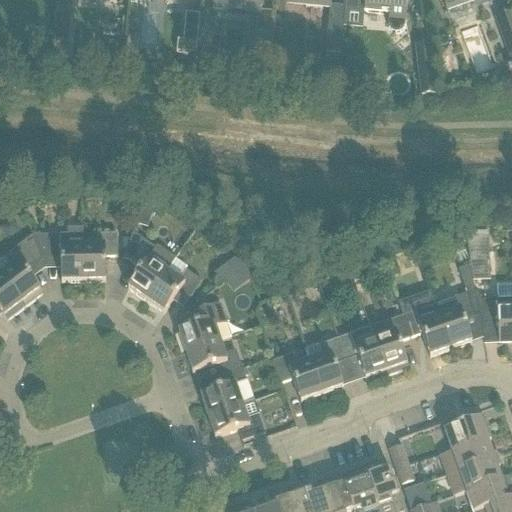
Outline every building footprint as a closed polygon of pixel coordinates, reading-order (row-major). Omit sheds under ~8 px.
[(212,0),(212,12),(223,13),(259,15),(259,12),(260,0),(212,0)] [(330,10),(331,0),(285,0),(285,6),(330,10)] [(345,8),(344,11),(363,13),(389,15),(388,24),(388,28),(390,32),(393,34),(397,35),(400,34),(404,30),(405,27),(407,1),(407,0),(357,0),(357,1),(346,0),(345,8)] [(494,2),(493,0),(440,0),(445,12),(472,2),(475,9),(494,2)] [(195,54),(200,15),(185,13),(182,41),(177,40),(176,52),(195,54)] [(506,51),(511,48),(511,13),(495,20),(506,51)] [(68,43),(70,19),(55,17),(52,42),(68,43)] [(339,71),(343,32),(328,30),(325,55),(326,55),(324,69),(339,71)] [(268,61),(270,35),(255,34),(254,45),(251,45),(250,60),(268,61)] [(421,97),(435,95),(430,44),(415,46),(421,97)] [(143,199),(138,213),(151,216),(156,208),(143,199)] [(120,241),(130,241),(130,227),(120,227),(120,241)] [(83,284),(82,248),(82,239),(82,230),(67,230),(68,236),(32,237),(40,261),(60,260),(61,284),(83,284)] [(104,259),(117,259),(116,235),(96,235),(96,248),(82,248),(83,284),(105,283),(104,259)] [(462,236),(449,240),(452,248),(464,244),(462,236)] [(24,273),(40,261),(32,237),(19,246),(3,259),(10,268),(0,276),(0,277),(24,309),(42,296),(24,273)] [(141,270),(127,290),(146,303),(166,273),(175,260),(157,248),(155,250),(145,243),(142,247),(131,263),(141,270)] [(166,273),(146,303),(164,315),(172,303),(177,295),(187,302),(199,286),(201,283),(185,272),(187,269),(175,260),(166,273)] [(394,263),(386,266),(391,279),(399,276),(394,263)] [(353,282),(362,279),(359,269),(350,272),(353,282)] [(0,314),(7,323),(24,309),(0,277),(0,314)] [(511,286),(494,287),(495,300),(476,303),(478,316),(480,326),(497,323),(498,345),(511,343),(511,286)] [(478,316),(476,303),(473,287),(465,290),(467,295),(434,307),(450,352),(471,344),(463,322),(478,316)] [(190,329),(178,333),(185,354),(220,342),(231,338),(226,326),(220,306),(215,308),(196,314),(200,326),(190,329)] [(434,307),(402,318),(410,341),(421,337),(429,359),(450,352),(434,307)] [(402,318),(370,329),(374,340),(385,374),(387,378),(408,371),(398,344),(410,341),(402,318)] [(385,374),(374,340),(370,329),(337,340),(345,363),(357,359),(365,382),(385,374)] [(334,367),(345,363),(337,340),(318,347),(322,358),(309,363),(321,397),(342,390),(334,367)] [(235,351),(224,355),(220,342),(185,354),(192,375),(215,367),(219,379),(242,371),(235,351)] [(309,363),(296,368),(292,356),(273,363),(281,386),(292,382),(300,404),(321,397),(309,363)] [(203,397),(200,398),(208,419),(242,407),(253,403),(249,389),(242,371),(219,379),(223,390),(203,397)] [(257,415),(246,419),(242,407),(208,419),(215,440),(238,432),(242,444),(264,436),(257,415)] [(463,419),(441,426),(442,426),(448,445),(451,454),(486,442),(490,441),(483,419),(479,421),(474,422),(472,423),(470,416),(463,419)] [(495,454),(491,455),(486,442),(451,454),(438,458),(446,479),(497,461),(495,454)] [(397,474),(408,470),(400,448),(389,452),(397,474)] [(496,469),(499,467),(497,461),(446,479),(453,499),(464,495),(501,482),(496,469)] [(389,470),(381,473),(379,466),(363,472),(377,511),(392,506),(389,498),(397,495),(389,470)] [(413,483),(410,476),(408,470),(397,474),(401,487),(413,483)] [(376,511),(377,511),(363,472),(348,477),(350,483),(343,486),(352,511),(376,511)] [(501,482),(464,495),(469,511),(480,511),(511,501),(511,497),(506,480),(501,482)] [(343,486),(336,489),(333,482),(318,488),(326,511),(348,511),(352,511),(343,486)] [(326,511),(318,488),(303,493),(303,495),(296,497),(301,511),(326,511)] [(419,508),(428,506),(422,491),(404,497),(408,511),(415,511),(420,510),(419,508)] [(301,511),(296,497),(289,500),(286,494),(271,499),(275,511),(301,511)] [(275,511),(271,499),(256,504),(258,510),(253,511),(275,511)] [(511,511),(511,501),(480,511),(511,511)]
